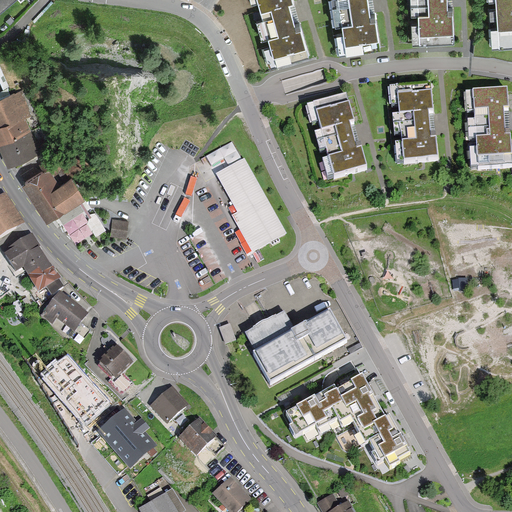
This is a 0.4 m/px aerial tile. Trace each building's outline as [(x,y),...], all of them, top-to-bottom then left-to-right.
[(0,0),(0,10),(12,0),(0,0)] [(258,0),(275,62),(308,53),(300,22),(294,24),(288,0),(258,0)] [(338,0),(345,50),(380,46),(376,14),(370,15),(367,0),(338,0)] [(418,0),(420,40),(454,39),(454,7),(447,7),(447,0),(418,0)] [(511,0),(496,0),(500,45),(511,44),(511,0)] [(30,115),(21,91),(0,98),(0,143),(8,164),(24,158),(48,149),(44,139),(35,142),(25,117),(30,115)] [(508,111),(507,92),(475,95),(476,112),(489,111),(491,142),(477,142),(479,161),(511,159),(510,140),(506,140),(504,112),(508,111)] [(434,114),(432,96),(400,98),(401,115),(415,115),(417,145),(403,145),(404,164),(437,162),(436,143),(432,143),(430,115),(434,114)] [(353,124),(349,106),(317,113),(322,131),(335,127),(342,157),(328,160),(333,178),(365,170),(360,152),(356,153),(349,125),(353,124)] [(44,172),(22,186),(45,221),(81,198),(69,180),(89,167),(81,154),(64,165),(57,155),(40,166),(44,172)] [(246,160),(243,161),(216,176),(238,215),(232,218),(252,253),(287,233),(246,160)] [(0,239),(20,227),(3,198),(0,200),(0,239)] [(63,218),(80,240),(94,228),(98,234),(108,225),(87,199),(63,218)] [(126,222),(114,221),(112,238),(125,239),(126,222)] [(43,275),(52,269),(31,236),(12,248),(14,250),(6,255),(17,272),(23,268),(29,277),(40,270),(43,275)] [(40,270),(29,277),(39,293),(47,288),(51,295),(64,287),(52,269),(43,275),(40,270)] [(89,313),(60,292),(42,316),(53,324),(57,319),(74,331),(69,338),(80,346),(91,331),(81,323),(89,313)] [(345,345),(329,317),(294,335),(283,315),(245,336),(271,385),(345,345)] [(231,325),(220,329),(226,345),(237,341),(231,325)] [(131,363),(116,348),(98,366),(114,381),(131,363)] [(366,445),(380,438),(373,426),(385,419),(363,377),(351,383),(356,392),(341,400),(343,404),(333,409),(339,420),(342,427),(353,422),(366,445)] [(188,406),(172,388),(150,407),(166,425),(188,406)] [(341,400),(335,388),(287,414),(293,426),(290,427),(296,438),(316,427),(319,431),(339,420),(333,409),(343,404),(341,400)] [(138,423),(126,409),(99,433),(130,469),(158,446),(146,432),(150,429),(142,419),(138,423)] [(390,417),(385,419),(373,426),(380,438),(384,446),(379,448),(390,469),(401,464),(399,461),(411,454),(390,417)] [(223,448),(199,421),(178,440),(195,458),(206,448),(214,456),(223,448)] [(236,511),(249,500),(230,479),(212,496),(227,511),(236,511)] [(183,511),(171,492),(139,511),(183,511)] [(332,497),(317,505),(320,511),(351,511),(347,504),(338,509),(332,497)]
